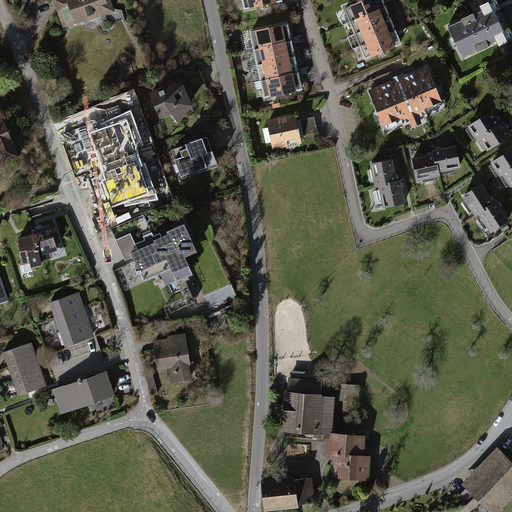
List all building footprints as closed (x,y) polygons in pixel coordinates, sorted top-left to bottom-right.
[(56,0),(50,2),(59,26),(63,24),(65,29),(97,17),(98,20),(112,15),(106,0),(56,0)] [(239,0),(242,14),(274,9),(272,0),(239,0)] [(373,0),(346,11),(368,64),(395,53),(373,0)] [(494,6),(445,27),(461,64),(510,42),(494,6)] [(285,29),(253,35),(264,102),(296,96),(285,29)] [(428,65),(366,91),(383,132),(408,121),(411,129),(421,125),(417,116),(444,104),(428,65)] [(184,77),(150,90),(161,120),(195,108),(184,77)] [(496,114),(470,129),(485,155),(511,140),(496,114)] [(296,117),(268,122),(274,154),(301,149),(296,117)] [(0,163),(15,158),(4,130),(0,131),(0,163)] [(205,140),(170,152),(181,184),(216,173),(205,140)] [(129,148),(99,158),(116,206),(145,196),(129,148)] [(436,157),(413,159),(415,183),(441,181),(440,175),(459,174),(458,148),(435,149),(436,157)] [(511,154),(492,165),(508,193),(511,190),(511,154)] [(396,183),(394,161),(374,162),(378,209),(405,207),(403,182),(396,183)] [(484,189),(461,199),(472,222),(480,218),(487,235),(509,225),(499,205),(493,208),(484,189)] [(120,242),(129,264),(136,261),(147,286),(171,276),(177,292),(195,284),(187,265),(201,259),(187,227),(155,241),(149,229),(120,242)] [(53,228),(13,240),(24,277),(40,272),(36,258),(60,251),(53,228)] [(93,335),(78,293),(53,301),(67,344),(93,335)] [(188,338),(154,339),(155,375),(168,374),(168,387),(189,386),(188,338)] [(27,346),(4,354),(19,396),(43,387),(27,346)] [(104,376),(53,394),(62,420),(113,402),(104,376)] [(317,382),(289,380),(288,396),(279,395),(276,436),(328,441),(331,402),(315,401),(317,382)] [(358,440),(330,437),(328,460),(337,461),(335,482),(371,485),(372,463),(357,462),(358,440)] [(511,462),(500,450),(464,486),(478,500),(490,511),(497,511),(511,497),(511,462)] [(314,499),(311,478),(295,480),(295,479),(262,483),(265,511),(298,507),(297,501),(314,499)]
